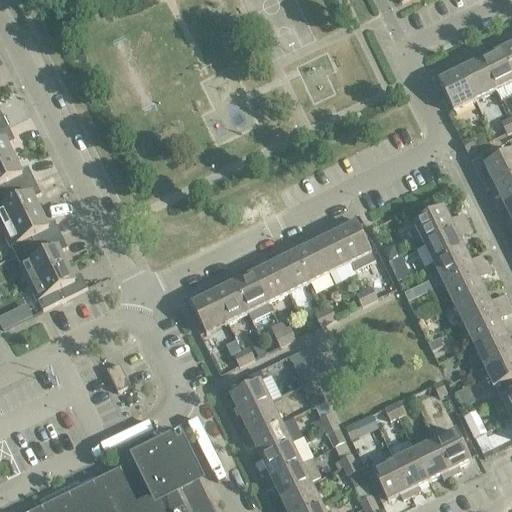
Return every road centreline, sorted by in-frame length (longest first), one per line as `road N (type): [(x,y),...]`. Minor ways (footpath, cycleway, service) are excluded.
road 1 (residential): [(139,307),(156,279),(442,141),(395,43),(489,0)]
road 2 (residential): [(0,18),(139,307)]
road 3 (residential): [(235,511),(139,307)]
road 4 (residential): [(0,377),(139,307)]
